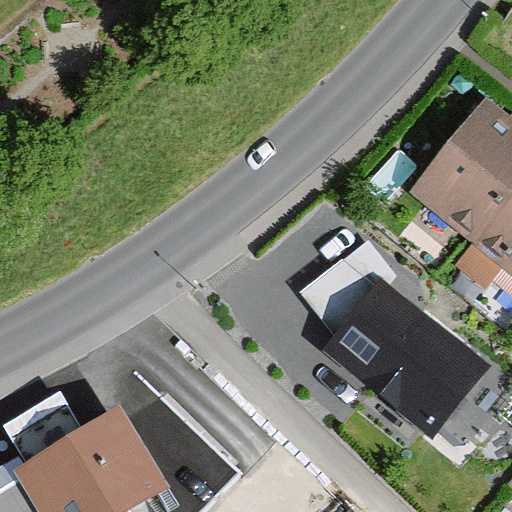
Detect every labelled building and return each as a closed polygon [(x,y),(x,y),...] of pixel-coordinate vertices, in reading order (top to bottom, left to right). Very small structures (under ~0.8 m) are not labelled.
[(511,127),(484,105),(408,199),(475,254),(511,207),(511,127)] [(511,207),(475,254),(511,283),(511,207)] [(488,367),(379,279),(322,350),(432,437),(488,367)] [(63,380),(4,407),(18,437),(77,411),(63,380)] [(143,511),(165,499),(176,492),(121,404),(83,428),(29,461),(23,465),(15,454),(0,463),(0,511),(143,511)]
